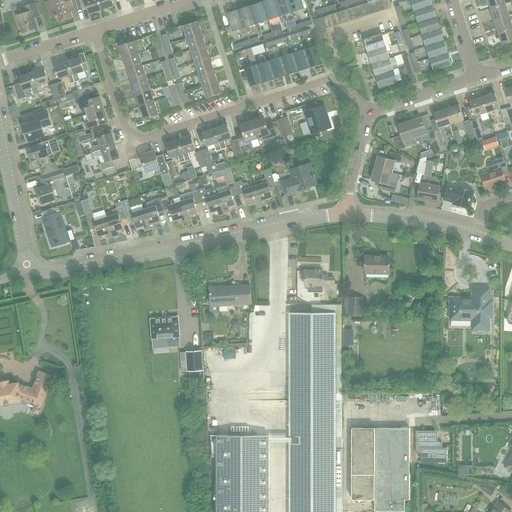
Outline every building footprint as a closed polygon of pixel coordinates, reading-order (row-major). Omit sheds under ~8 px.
[(56,17),(58,17),(59,21),(72,16),(71,11),(77,9),(74,0),(53,0),(46,2),(51,17),(56,15),(56,17)] [(102,9),(98,0),(78,0),(82,10),(88,8),(89,13),(102,9)] [(98,0),(102,9),(114,6),(112,0),(98,0)] [(275,0),(268,0),(263,2),(268,19),(280,15),(275,0)] [(288,0),(275,0),(280,15),(292,12),(288,0)] [(288,0),(292,12),(304,8),(301,0),(288,0)] [(377,0),(375,0),(372,1),(375,12),(381,11),(377,0)] [(383,0),(377,0),(381,11),(386,9),(383,0)] [(391,7),(388,0),(383,0),(386,9),(391,7)] [(411,0),(415,10),(432,5),(430,0),(411,0)] [(511,0),(487,0),(490,8),(505,4),(511,1),(511,0)] [(375,12),(372,1),(366,3),(370,14),(375,12)] [(251,6),(256,23),(268,19),(263,2),(251,6)] [(34,18),(40,16),(36,3),(23,7),(25,13),(17,15),(23,32),(37,28),(34,18)] [(366,3),(361,4),(365,16),(370,14),(366,3)] [(359,17),(365,16),(361,4),(356,6),(359,17)] [(509,15),(505,4),(490,8),(494,20),(509,15)] [(415,10),(418,22),(436,16),(432,5),(415,10)] [(251,6),(239,10),(247,33),(251,31),(249,25),(256,23),(251,6)] [(359,17),(356,6),(351,8),(354,19),(359,17)] [(354,19),(351,8),(345,9),(349,21),(354,19)] [(345,9),(340,11),(344,23),(349,21),(345,9)] [(246,33),(247,33),(239,10),(227,13),(233,31),(245,27),(246,33)] [(344,23),(340,11),(335,13),(338,24),(344,23)] [(335,13),(329,15),(333,26),(338,24),(335,13)] [(333,26),(329,15),(324,16),(328,28),(333,26)] [(494,20),(498,32),(511,27),(511,25),(509,15),(494,20)] [(324,16),(319,18),(322,29),(328,28),(324,16)] [(440,28),(436,16),(418,22),(422,34),(440,28)] [(319,18),(313,20),(317,31),(322,29),(319,18)] [(183,25),(187,38),(202,33),(198,21),(183,25)] [(511,41),(511,27),(498,32),(502,44),(511,41)] [(422,34),(426,46),(443,40),(440,28),(422,34)] [(187,38),(191,50),(206,45),(202,33),(187,38)] [(364,40),(368,52),(385,46),(381,34),(364,40)] [(307,36),(300,38),(304,50),(310,67),(322,63),(316,46),(310,48),(307,36)] [(120,46),(124,58),(139,53),(139,54),(146,51),(142,39),(120,46)] [(426,46),(430,58),(447,52),(443,40),(426,46)] [(263,44),(251,48),(254,56),(266,52),(263,44)] [(191,50),(195,62),(210,57),(206,45),(191,50)] [(385,46),(368,52),(372,64),(389,58),(385,46)] [(257,65),(254,56),(251,48),(246,49),(252,66),(245,69),(250,86),(262,82),(257,65)] [(304,50),(292,53),(298,71),(310,67),(304,50)] [(451,64),(447,52),(430,58),(434,70),(451,64)] [(80,97),(95,92),(93,85),(91,86),(89,83),(82,86),(78,73),(85,71),(83,65),(83,64),(83,63),(86,62),(83,53),(71,57),(72,59),(68,61),(75,82),(77,90),(78,90),(78,91),(80,97)] [(143,65),(139,54),(139,53),(124,58),(128,70),(143,65)] [(292,53),(281,57),(286,74),(298,71),(292,53)] [(195,62),(199,74),(213,69),(210,57),(195,62)] [(269,61),(274,78),(286,74),(281,57),(269,61)] [(372,64),(376,75),(393,70),(389,58),(372,64)] [(75,82),(68,61),(56,65),(60,79),(67,77),(70,84),(75,82)] [(269,61),(257,65),(262,82),(274,78),(269,61)] [(128,70),(132,82),(146,77),(143,65),(128,70)] [(406,66),(399,68),(401,75),(408,73),(406,66)] [(44,68),(32,72),(39,93),(44,92),(41,85),(49,82),(44,68)] [(199,74),(203,86),(217,81),(213,69),(199,74)] [(393,70),(376,75),(380,88),(397,82),(393,70)] [(21,82),(15,84),(20,99),(33,95),(39,93),(32,72),(19,76),(21,82)] [(136,94),(150,89),(146,77),(132,82),(136,94)] [(61,81),(55,83),(61,103),(68,101),(67,96),(66,96),(61,81)] [(221,93),(217,81),(203,86),(207,98),(221,93)] [(44,109),(59,104),(61,103),(55,83),(49,85),(54,100),(42,104),(44,109)] [(136,94),(140,106),(154,101),(150,89),(136,94)] [(72,92),(71,95),(73,99),(74,99),(80,97),(78,91),(72,92)] [(499,108),(494,92),(482,97),(487,112),(499,108)] [(88,114),(104,109),(100,97),(79,103),(81,109),(86,107),(88,114)] [(466,108),(470,120),(473,130),(478,128),(476,119),(481,117),(480,114),(487,112),(482,97),(470,101),(471,106),(466,108)] [(34,109),(39,106),(36,99),(30,102),(34,109)] [(61,103),(59,104),(61,110),(76,105),(74,99),(73,99),(68,101),(61,103)] [(154,101),(140,106),(144,118),(158,114),(154,101)] [(458,105),(446,109),(451,124),(463,120),(458,105)] [(324,106),(305,112),(312,134),(331,127),(324,106)] [(17,107),(10,109),(12,119),(20,116),(17,107)] [(104,109),(88,114),(90,121),(85,123),(87,128),(108,121),(104,109)] [(451,124),(446,109),(433,113),(438,128),(451,124)] [(511,124),(506,109),(500,111),(505,126),(511,124)] [(23,125),(28,140),(44,135),(42,127),(51,124),(47,111),(33,116),(35,121),(23,125)] [(264,117),(252,120),(258,138),(259,141),(270,137),(277,135),(272,120),(266,122),(264,117)] [(283,137),(292,134),(287,117),(278,120),(283,137)] [(421,117),(410,121),(415,138),(421,136),(423,140),(428,139),(434,155),(440,153),(433,132),(431,126),(424,128),(421,117)] [(242,130),(236,132),(238,139),(241,147),(248,144),(252,143),(251,140),(258,138),(252,120),(241,124),(242,130)] [(475,135),(473,130),(470,120),(464,122),(469,137),(475,135)] [(401,135),(394,137),(398,150),(405,147),(411,146),(409,140),(415,138),(410,121),(398,125),(401,135)] [(227,124),(215,128),(222,150),(227,148),(225,141),(232,139),(227,124)] [(222,150),(215,128),(202,132),(207,147),(214,144),(216,151),(222,150)] [(71,140),(78,138),(86,135),(84,129),(69,133),(71,140)] [(433,132),(440,153),(448,150),(447,145),(444,146),(439,130),(433,132)] [(462,143),(458,130),(453,131),(458,144),(462,143)] [(506,131),(496,134),(499,143),(508,140),(506,131)] [(86,135),(78,138),(80,144),(95,139),(93,133),(86,135)] [(93,147),(94,152),(116,145),(112,133),(97,138),(100,145),(93,147)] [(191,136),(179,140),(185,161),(187,165),(192,164),(191,160),(188,153),(196,150),(191,136)] [(486,140),(490,150),(499,147),(496,137),(486,140)] [(43,176),(58,171),(55,162),(50,163),(48,155),(61,151),(57,138),(42,142),(44,149),(29,154),(34,169),(40,167),(43,176)] [(241,147),(238,139),(232,141),(237,157),(243,154),(241,147)] [(287,148),(284,139),(278,141),(281,150),(287,148)] [(185,161),(179,140),(166,144),(171,158),(178,156),(180,163),(185,161)] [(116,145),(94,152),(96,157),(103,155),(105,162),(98,164),(101,171),(116,166),(114,160),(120,158),(116,145)] [(208,149),(202,151),(207,166),(209,174),(218,171),(216,162),(213,163),(208,149)] [(169,173),(166,162),(163,155),(156,157),(155,151),(141,156),(147,172),(154,170),(155,174),(161,173),(162,176),(169,173)] [(207,166),(202,151),(195,153),(200,168),(207,166)] [(377,156),(374,168),(392,173),(395,161),(401,162),(403,155),(390,152),(388,159),(377,156)] [(134,158),(127,159),(129,168),(136,166),(134,158)] [(509,173),(505,162),(504,158),(499,160),(500,163),(499,164),(501,168),(481,175),(485,189),(506,182),(504,175),(509,173)] [(166,162),(169,173),(171,178),(177,176),(172,160),(166,162)] [(426,163),(424,174),(431,175),(433,166),(431,166),(432,162),(426,161),(426,163)] [(64,169),(66,176),(73,174),(80,171),(78,164),(64,169)] [(187,168),(191,180),(197,178),(193,166),(187,168)] [(292,178),(281,182),(285,196),(304,190),(303,188),(317,184),(311,166),(301,170),(300,167),(289,170),(292,178)] [(223,170),(212,174),(214,179),(225,175),(228,185),(229,190),(218,194),(224,213),(229,211),(228,207),(235,205),(233,196),(238,194),(235,182),(230,168),(223,170)] [(374,168),(371,180),(382,183),(380,189),(395,193),(396,186),(399,175),(392,173),(374,168)] [(67,178),(66,176),(64,169),(58,171),(43,176),(39,177),(41,182),(43,183),(44,183),(45,185),(47,186),(57,182),(58,186),(64,185),(67,178)] [(262,184),(256,186),(262,205),(267,204),(265,199),(273,197),(270,188),(276,187),(270,169),(263,171),(265,178),(260,180),(262,184)] [(80,171),(73,174),(74,178),(78,180),(83,179),(80,171)] [(102,173),(94,175),(96,182),(104,179),(102,173)] [(257,207),(262,205),(256,186),(249,188),(247,184),(246,183),(243,184),(242,180),(235,182),(238,194),(244,192),(248,205),(256,202),(257,207)] [(68,200),(64,185),(58,186),(57,182),(47,186),(37,189),(39,196),(38,197),(39,202),(41,202),(42,203),(54,200),(55,202),(68,200)] [(420,183),(417,199),(437,202),(440,187),(420,183)] [(453,202),(453,204),(469,208),(473,191),(457,187),(457,188),(447,185),(444,199),(453,202)] [(197,190),(201,202),(207,200),(211,213),(218,210),(220,215),(224,213),(218,194),(216,187),(205,190),(204,188),(197,190)] [(190,193),(179,196),(181,202),(187,221),(192,219),(191,215),(198,213),(195,204),(201,202),(197,190),(190,193)] [(398,203),(406,204),(407,197),(400,195),(398,203)] [(167,196),(160,198),(164,210),(170,209),(174,221),(181,218),(182,222),(187,221),(181,202),(175,204),(174,200),(168,201),(167,196)] [(158,212),(164,210),(160,198),(146,203),(148,208),(144,210),(150,229),(155,227),(153,223),(161,221),(158,212)] [(132,213),(129,204),(128,199),(121,202),(126,218),(132,216),(136,228),(143,226),(145,230),(150,229),(144,210),(132,213)] [(126,218),(121,202),(115,204),(116,208),(111,210),(113,215),(107,217),(112,237),(117,235),(116,231),(123,229),(121,220),(126,218)] [(47,216),(43,218),(52,246),(75,239),(72,229),(66,231),(58,206),(45,210),(47,216)] [(92,211),(85,214),(86,218),(90,230),(96,228),(99,236),(106,234),(108,238),(112,237),(107,217),(105,213),(104,210),(93,213),(92,211)] [(366,265),(366,273),(389,274),(390,264),(388,264),(389,256),(365,256),(365,265),(366,265)] [(305,271),(305,285),(308,285),(308,292),(313,292),(313,286),(324,286),(324,285),(334,285),(334,278),(323,278),(323,271),(321,271),(321,270),(315,269),(315,271),(305,271)] [(211,307),(209,307),(209,314),(219,313),(219,306),(239,305),(239,302),(251,302),(251,301),(250,285),(242,286),(242,285),(231,286),(231,288),(218,289),(218,287),(209,288),(211,307)] [(473,319),(473,329),(488,329),(488,317),(491,317),(491,315),(491,301),(488,301),(489,289),(473,289),(473,299),(451,299),(451,318),(473,319)] [(362,297),(349,297),(348,314),(361,315),(362,297)] [(312,313),(289,313),(289,498),(289,511),(341,511),(341,498),(341,449),(341,400),(336,400),(336,394),(341,394),(341,380),(341,346),(341,305),(336,305),(312,305),(312,313)] [(161,319),(151,319),(152,338),(153,342),(163,342),(163,337),(170,337),(170,347),(180,346),(179,336),(178,317),(168,318),(161,318),(161,319)] [(343,330),(343,350),(349,350),(349,345),(354,345),(354,330),(343,330)] [(232,357),(232,349),(222,348),(222,357),(232,357)] [(202,351),(186,352),(187,372),(203,370),(202,351)] [(7,405),(11,403),(20,401),(21,403),(22,404),(25,405),(27,404),(28,402),(40,406),(45,392),(51,376),(38,371),(32,389),(17,383),(16,382),(8,384),(7,383),(0,384),(0,404),(3,406),(7,405)] [(451,395),(446,401),(450,405),(455,399),(451,395)] [(410,500),(410,428),(352,428),(352,500),(374,500),(374,511),(405,511),(405,500),(410,500)] [(442,447),(442,443),(437,441),(437,431),(416,431),(416,453),(420,453),(420,463),(447,462),(447,447),(442,447)] [(216,457),(216,511),(268,511),(268,435),(210,435),(212,457),(216,457)] [(481,489),(490,496),(496,489),(486,482),(481,489)] [(510,511),(511,511),(498,502),(490,511),(510,511)]
